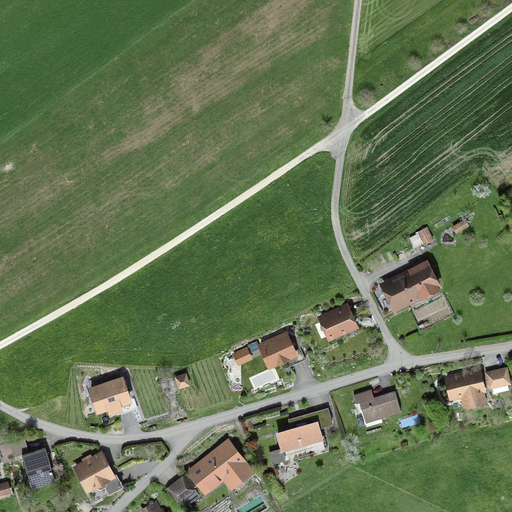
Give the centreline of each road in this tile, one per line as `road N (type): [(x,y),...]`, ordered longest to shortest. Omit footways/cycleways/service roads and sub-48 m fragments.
road 1 (track): [(511,7),(299,159),(0,344)]
road 2 (residential): [(358,0),(334,206),(346,257),(398,364)]
road 3 (residential): [(183,428),(398,364)]
road 4 (residential): [(0,404),(97,438),(183,428)]
